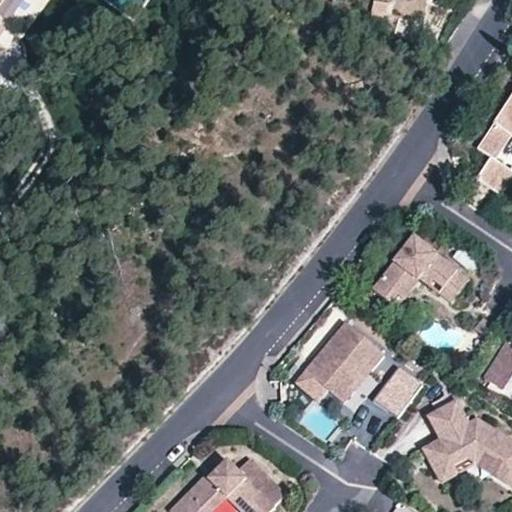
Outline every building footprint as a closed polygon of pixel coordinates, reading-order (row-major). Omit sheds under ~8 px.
[(511,100),(495,126),(511,137),(511,100)] [(479,151),(492,160),(497,162),(511,138),(511,137),(495,126),(479,151)] [(511,183),(511,172),(497,162),(492,160),(478,182),(503,199),(511,183)] [(407,298),(423,277),(428,271),(447,285),(442,291),(455,301),(473,278),(418,235),(376,288),(393,301),(400,293),(407,298)] [(423,277),(442,291),(447,285),(428,271),(423,277)] [(306,373),(329,392),(344,405),(355,393),(352,390),(368,371),(371,374),(385,358),(347,325),(306,373)] [(511,344),(511,342),(485,379),(505,393),(511,381),(511,344)] [(427,386),(403,370),(385,396),(408,412),(427,386)] [(355,393),(371,374),(368,371),(352,390),(355,393)] [(319,404),(329,392),(306,373),(296,385),(319,404)] [(469,461),(478,468),(481,470),(489,458),(504,469),(499,475),(511,484),(511,444),(479,421),(471,427),(458,405),(430,421),(439,436),(452,428),(456,436),(426,453),(440,478),(469,461)] [(445,487),(478,468),(469,461),(440,478),(445,487)] [(274,511),(277,510),(229,463),(211,482),(208,478),(174,511),(274,511)] [(510,490),(511,487),(511,484),(499,475),(496,480),(510,490)]
